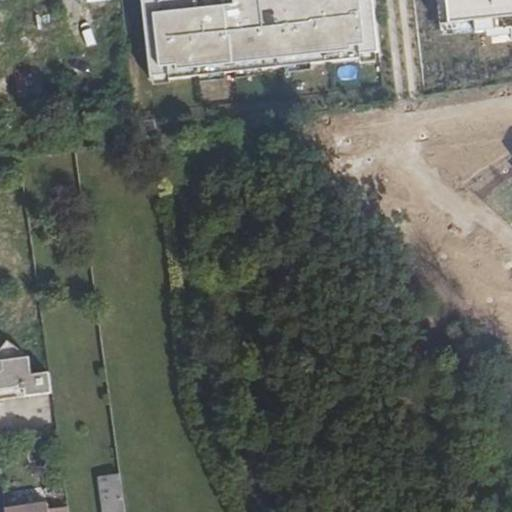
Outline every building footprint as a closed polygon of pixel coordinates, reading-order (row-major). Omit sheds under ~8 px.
[(235,0),(236,5),(155,14),(161,66),(177,65),(178,69),(350,50),(350,45),(365,43),(360,0),(235,0)] [(511,0),(447,0),(450,23),(511,16),(511,0)] [(0,396),(2,397),(19,394),(25,393),(51,389),(47,369),(30,372),(27,354),(6,338),(0,345),(0,396)] [(114,511),(129,511),(123,474),(110,475),(114,511)] [(50,499),(8,506),(8,511),(71,511),(69,501),(51,505),(50,499)]
